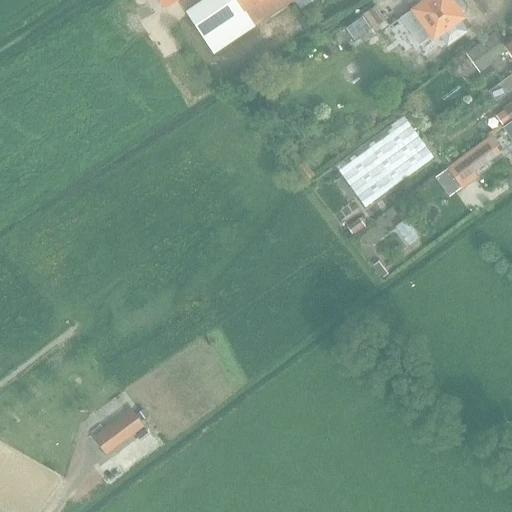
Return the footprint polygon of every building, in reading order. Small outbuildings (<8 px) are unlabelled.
[(212,53),(291,0),(199,0),(183,11),(212,53)] [(425,0),(412,9),(399,19),(417,44),(431,35),(432,36),(460,16),(459,15),(467,9),(459,0),(451,0),(449,2),(447,0),(425,0)] [(360,14),(369,28),(383,20),(373,5),(360,14)] [(473,61),(499,42),(493,33),(466,53),(473,61)] [(499,42),(473,61),(478,69),(484,77),(494,70),(488,61),(505,49),(511,59),(511,36),(501,44),(499,42)] [(511,72),(496,83),(488,89),(494,97),(502,91),(511,83),(511,100),(501,109),(502,110),(495,115),(502,125),(509,120),(511,117),(511,72)] [(511,118),(502,126),(511,140),(511,118)] [(487,137),(446,167),(461,187),(475,176),(471,171),(498,152),(487,137)] [(141,426),(128,409),(90,438),(103,455),(141,426)]
